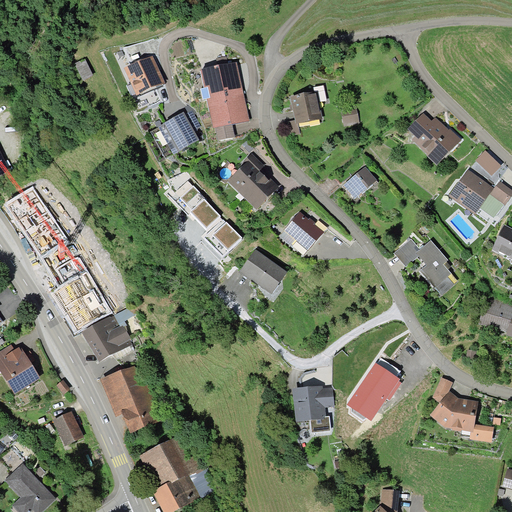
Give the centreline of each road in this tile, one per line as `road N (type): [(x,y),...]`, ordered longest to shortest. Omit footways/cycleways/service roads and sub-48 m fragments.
road 1 (residential): [(511,395),(467,383),(445,367),(353,228),(284,162),(263,129),(265,89),(292,57),(333,40),(404,29)]
road 2 (tertiary): [(132,492),(74,365),(0,244)]
road 3 (residential): [(404,29),(422,77),(511,167)]
